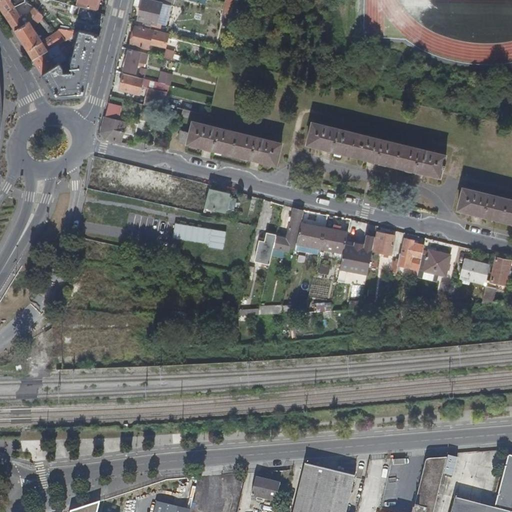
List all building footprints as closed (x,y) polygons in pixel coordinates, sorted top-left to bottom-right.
[(0,0),(0,6),(4,12),(19,3),(24,0),(0,0)] [(97,9),(99,0),(79,0),(77,6),(80,7),(90,9),(90,7),(97,9)] [(134,0),(133,4),(141,6),(138,18),(157,23),(162,2),(172,5),(173,0),(134,0)] [(234,0),(224,0),(222,14),(231,16),(234,0)] [(4,12),(15,29),(28,20),(27,17),(26,15),(22,18),(16,9),(20,6),(19,3),(4,12)] [(26,15),(20,6),(16,9),(22,18),(26,15)] [(28,20),(32,26),(42,19),(44,16),(33,8),(27,17),(28,20)] [(15,29),(28,50),(42,41),(32,26),(28,20),(15,29)] [(131,44),(148,48),(149,44),(153,29),(135,25),(131,44)] [(71,36),(76,30),(62,29),(54,34),(42,41),(28,50),(33,59),(65,40),(71,36)] [(85,93),(100,34),(80,29),(80,30),(76,30),(71,36),(77,38),(71,62),(72,71),(64,72),(64,67),(61,62),(60,62),(57,63),(42,73),(57,95),(85,93)] [(170,34),(153,29),(149,44),(166,48),(170,34)] [(33,59),(42,73),(57,63),(56,61),(53,63),(49,58),(65,48),(65,40),(33,59)] [(145,64),(148,53),(130,48),(124,69),(135,72),(138,60),(139,61),(138,63),(145,64)] [(174,50),(166,48),(164,57),(172,59),(174,50)] [(170,85),(174,74),(161,70),(157,81),(170,85)] [(157,81),(124,73),(120,89),(139,94),(141,87),(168,94),(170,85),(157,81)] [(121,143),(125,121),(118,120),(120,105),(104,102),(98,139),(121,143)] [(209,125),(191,121),(188,133),(180,131),(177,143),(187,145),(201,149),(213,152),(250,161),(261,163),(275,167),(277,167),(283,143),(209,125)] [(333,154),(369,162),(379,165),(419,175),(428,177),(441,180),(447,156),(311,122),(305,147),(324,151),(333,154)] [(87,159),(82,188),(145,201),(148,187),(169,191),(167,200),(177,202),(179,194),(187,196),(186,205),(226,213),(231,188),(87,159)] [(511,226),(511,199),(462,187),(456,212),(474,217),(483,219),(511,226)] [(297,242),(302,221),(304,209),(294,207),(288,238),(277,235),(274,245),(289,249),(289,246),(296,248),(297,242)] [(320,247),(325,226),(302,221),(297,242),(320,247)] [(224,246),(226,230),(173,224),(171,240),(224,246)] [(346,244),(349,230),(325,226),(320,247),(344,251),(346,244)] [(396,234),(377,231),(374,249),(392,253),(396,234)] [(274,245),(277,235),(277,234),(267,232),(265,241),(259,240),(255,260),(269,264),(274,245)] [(365,248),(346,244),(344,251),(338,277),(346,279),(348,269),(368,273),(375,237),(368,235),(365,248)] [(422,257),(425,243),(414,241),(415,239),(405,237),(402,252),(422,257)] [(423,271),(446,276),(451,253),(428,248),(423,271)] [(422,257),(402,252),(401,252),(399,263),(420,267),(422,257)] [(511,260),(494,256),(489,282),(506,286),(511,260)] [(485,282),(488,266),(480,264),(481,261),(465,257),(461,276),(485,282)] [(256,266),(249,265),(247,277),(253,279),(256,266)] [(113,279),(114,273),(102,270),(100,277),(113,279)] [(113,308),(117,288),(97,283),(92,303),(113,308)] [(497,288),(485,286),(482,303),(493,304),(497,288)] [(332,311),(331,302),(316,302),(316,311),(332,311)] [(259,314),(282,313),(284,304),(261,305),(260,308),(259,314)] [(451,511),(511,511),(511,456),(508,455),(494,507),(455,497),(451,511)] [(433,511),(447,457),(435,458),(428,458),(427,459),(426,461),(413,511),(433,511)] [(306,464),(294,511),(345,511),(354,476),(355,476),(355,473),(338,469),(338,471),(306,464)] [(281,483),(256,477),(252,495),(277,501),(281,483)] [(70,511),(176,511),(178,506),(156,501),(152,511),(97,511),(101,501),(71,511),(70,511)]
